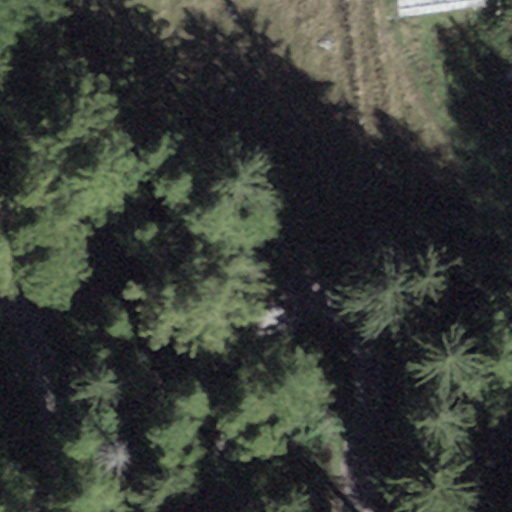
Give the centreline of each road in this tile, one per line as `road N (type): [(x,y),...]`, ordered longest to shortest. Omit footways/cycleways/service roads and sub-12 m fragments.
road 1 (residential): [(358,511),(368,337),(351,309),(319,299),(278,316),(189,511)]
road 2 (residential): [(47,511),(48,417),(37,349),(0,281)]
